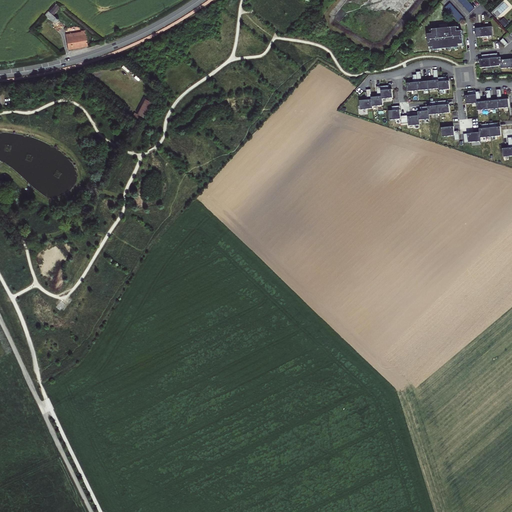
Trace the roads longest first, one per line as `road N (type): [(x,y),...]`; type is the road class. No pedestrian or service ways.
road 1 (tertiary): [(199,0),(109,48),(0,74)]
road 2 (track): [(0,319),(91,511)]
